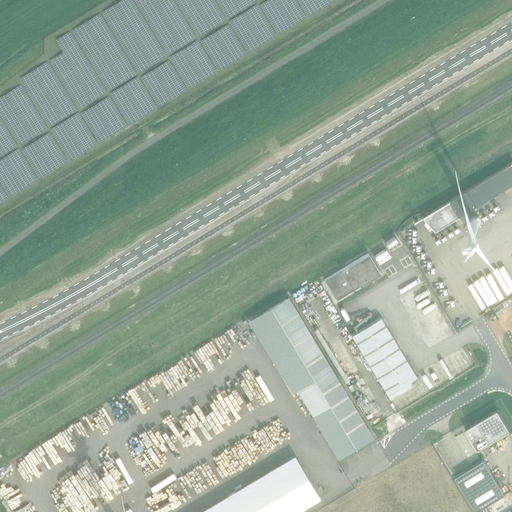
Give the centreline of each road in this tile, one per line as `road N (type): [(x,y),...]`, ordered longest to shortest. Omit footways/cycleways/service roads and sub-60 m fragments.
road 1 (secondary): [(0,333),(511,34)]
road 2 (unclassified): [(389,0),(153,139),(0,253)]
road 3 (unclassified): [(507,370),(355,474)]
